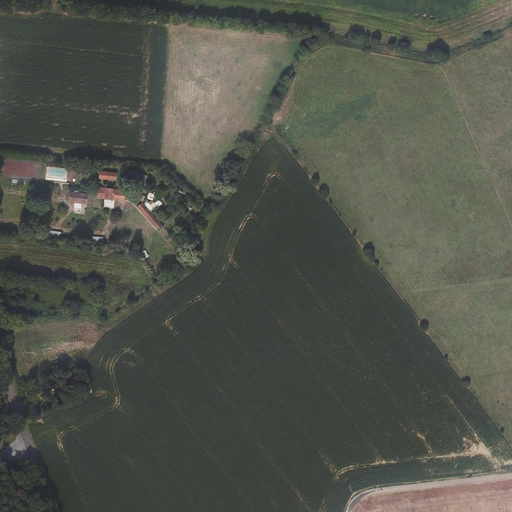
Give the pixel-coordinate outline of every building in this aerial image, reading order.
[(99,179),(117,182),(118,173),(100,171),(99,179)] [(97,199),(125,203),(126,191),(98,187),(97,199)] [(68,201),(86,204),(88,193),(69,190),(68,201)] [(152,200),(154,195),(148,192),(146,198),(152,200)] [(162,226),(142,203),(137,207),(157,230),(162,226)]
